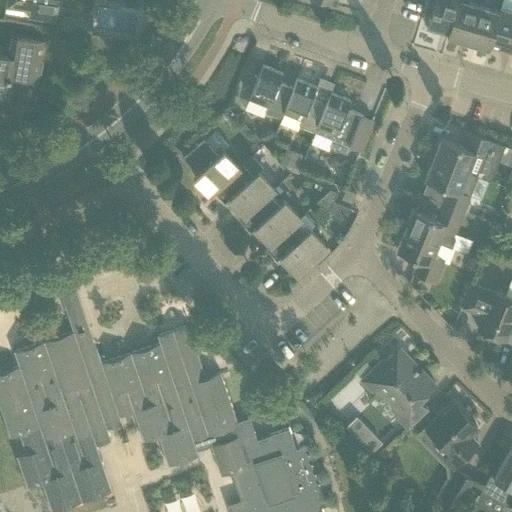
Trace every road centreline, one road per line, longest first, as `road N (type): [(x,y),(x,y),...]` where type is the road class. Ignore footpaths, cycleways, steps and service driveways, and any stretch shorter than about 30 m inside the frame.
road 1 (residential): [(0,244),(132,188),(249,316),(265,323),(283,319),(354,252)]
road 2 (tertiary): [(0,190),(115,121),(156,83),(214,0)]
road 3 (residential): [(511,407),(471,379),(354,252)]
road 4 (residential): [(354,252),(430,74)]
road 5 (residential): [(366,53),(239,4)]
